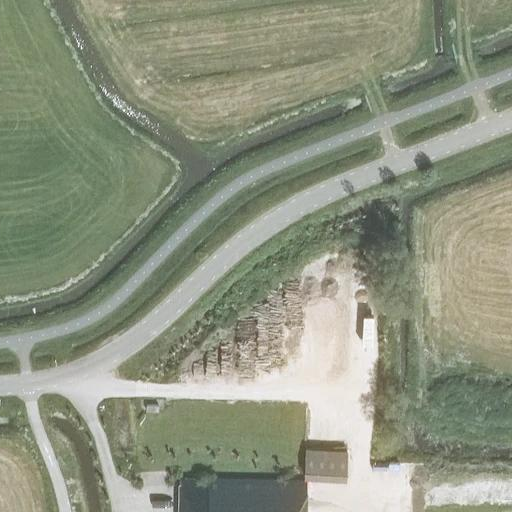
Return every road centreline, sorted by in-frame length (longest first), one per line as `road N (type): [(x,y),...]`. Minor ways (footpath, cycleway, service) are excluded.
road 1 (secondary): [(511,119),(304,202),(236,247),(113,353),(64,376),(0,388)]
road 2 (track): [(511,473),(357,471)]
